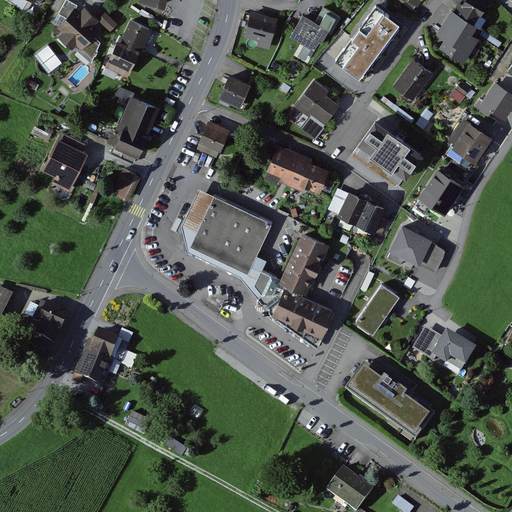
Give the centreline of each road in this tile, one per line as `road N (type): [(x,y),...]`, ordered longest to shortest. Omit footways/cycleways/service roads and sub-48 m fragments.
road 1 (tertiary): [(473,511),(115,257)]
road 2 (track): [(276,511),(51,384)]
road 3 (residential): [(192,100),(317,152),(399,209)]
road 4 (tertiary): [(0,436),(51,384),(115,257)]
road 5 (residential): [(511,140),(482,185),(433,305)]
road 6 (tertiary): [(115,257),(192,100)]
road 7 (residential): [(442,0),(341,136)]
